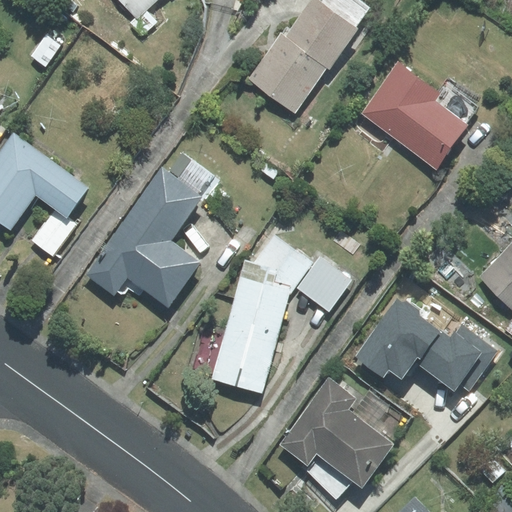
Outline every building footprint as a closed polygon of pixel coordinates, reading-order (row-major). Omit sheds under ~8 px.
[(127,0),(143,18),(164,0),(127,0)] [(322,0),(297,35),(291,30),(280,44),(255,79),(304,114),(339,65),(343,68),(373,27),(368,24),(334,0),(322,0)] [(334,0),(368,24),(380,7),(370,0),(334,0)] [(68,45),(54,34),(38,56),(52,67),(68,45)] [(453,92),(410,59),(404,67),(369,113),(445,170),(481,123),(448,99),(453,92)] [(23,129),(0,161),(0,215),(20,230),(23,226),(47,193),(79,216),(102,185),(23,129)] [(271,162),(266,169),(279,179),(284,171),(271,162)] [(173,165),(94,274),(122,294),(131,282),(136,275),(179,306),(213,260),(183,239),(215,195),(173,165)] [(82,224),(60,207),(36,239),(59,256),(82,224)] [(280,231),(247,274),(231,333),(219,378),(272,392),(300,289),(321,261),(280,231)] [(107,244),(95,234),(58,282),(71,292),(107,244)] [(511,246),(486,274),(511,298),(511,246)] [(327,255),(304,288),(337,311),(361,279),(327,255)] [(397,300),(356,358),(383,377),(389,369),(401,378),(417,356),(421,358),(441,330),(419,315),(421,312),(406,301),(404,304),(397,300)] [(441,330),(421,358),(417,365),(455,392),(459,386),(469,392),(498,351),(462,326),(457,334),(454,332),(451,336),(441,330)] [(337,373),(288,442),(314,461),(317,462),(326,449),(374,483),(406,439),(358,405),(366,394),(337,373)] [(440,511),(421,493),(403,511),(440,511)]
